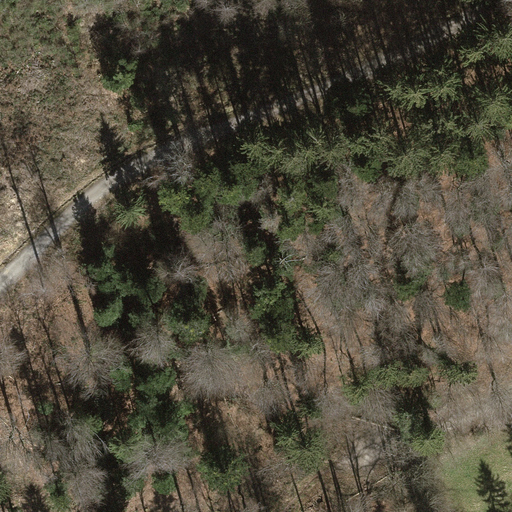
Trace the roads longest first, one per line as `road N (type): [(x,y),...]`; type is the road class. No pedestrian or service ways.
road 1 (track): [(485,0),(97,193),(0,274)]
road 2 (track): [(511,393),(362,459)]
